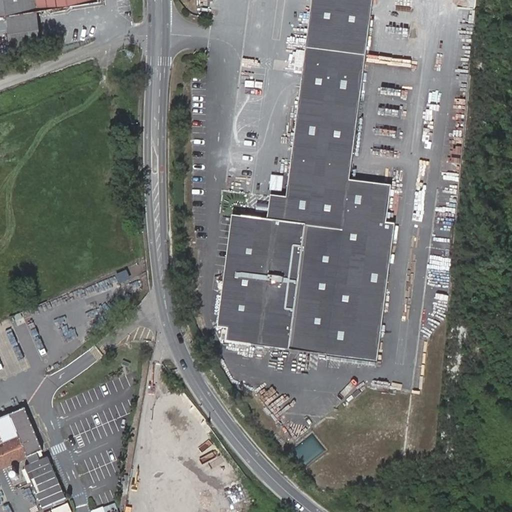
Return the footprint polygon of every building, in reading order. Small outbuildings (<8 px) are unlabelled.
[(100,0),(0,0),(0,14),(101,0),(100,0)] [(350,181),(373,0),(312,0),(286,198),(270,196),(267,221),(241,217),(225,342),(378,362),(400,187),(350,181)] [(225,342),(241,217),(236,217),(228,275),(220,341),(225,342)] [(124,272),(115,276),(118,284),(128,280),(124,272)] [(186,451),(215,423),(183,388),(153,416),(186,451)] [(0,470),(27,460),(19,441),(7,445),(0,427),(0,470)] [(305,466),(325,449),(312,435),(293,452),(305,466)] [(156,511),(194,511),(201,510),(187,471),(148,485),(156,511)] [(234,506),(245,501),(235,480),(224,485),(234,506)] [(74,511),(71,503),(45,511),(74,511)]
